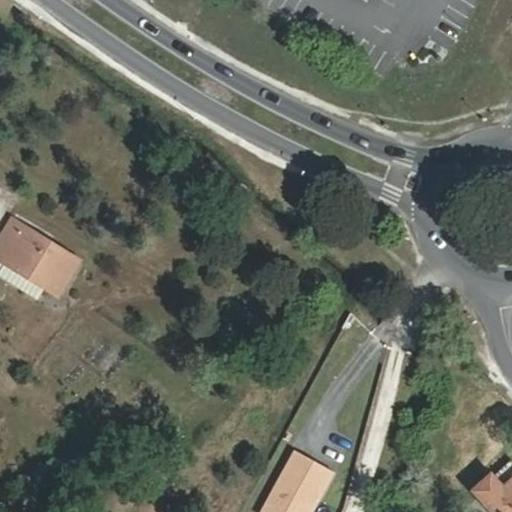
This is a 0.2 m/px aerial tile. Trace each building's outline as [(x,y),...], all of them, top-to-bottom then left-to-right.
[(0,261),(47,291),(60,298),(80,265),(13,222),(0,242),(0,261)] [(0,276),(41,301),(47,291),(0,261),(0,276)] [(315,511),(336,473),(295,451),(262,511),(315,511)] [(507,494),(511,488),(511,467),(511,466),(494,481),(507,494)] [(511,511),(511,488),(507,494),(494,481),(480,493),(496,511),(511,511)]
